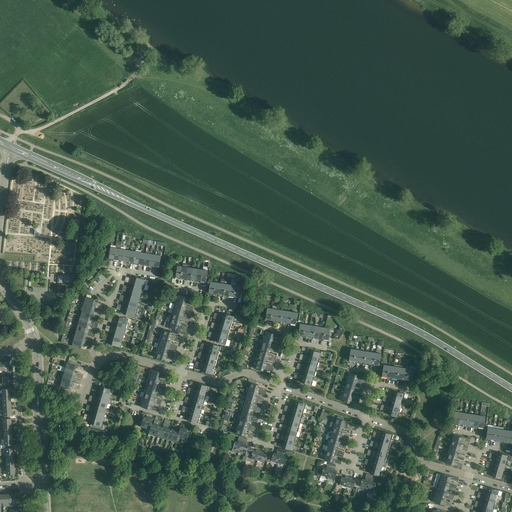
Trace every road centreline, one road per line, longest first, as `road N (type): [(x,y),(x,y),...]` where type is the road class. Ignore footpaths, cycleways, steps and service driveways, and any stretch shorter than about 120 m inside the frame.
road 1 (primary): [(511,388),(408,326),(9,146)]
road 2 (track): [(140,61),(113,91),(14,137)]
road 3 (residential): [(24,484),(15,352)]
road 4 (residential): [(101,360),(95,346),(124,269),(156,275)]
road 5 (unclassified): [(469,475),(429,464),(404,432),(366,418)]
